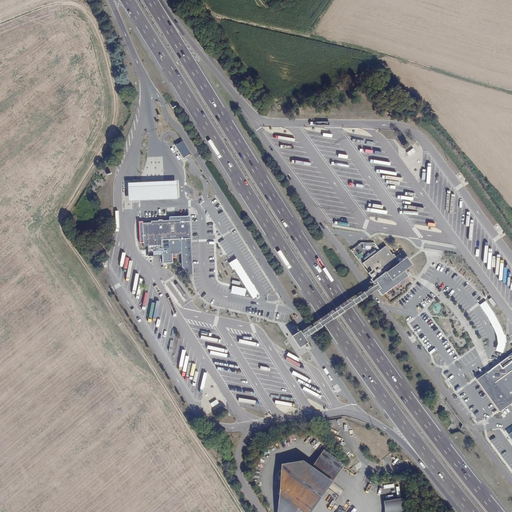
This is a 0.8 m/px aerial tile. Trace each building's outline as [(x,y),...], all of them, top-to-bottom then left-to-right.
[(127,183),(128,201),(177,199),(177,181),(127,183)] [(140,221),(140,236),(141,243),(145,246),(163,244),(164,263),(173,263),(173,254),(182,253),(183,266),(185,268),(194,276),(192,241),(191,216),(170,217),(171,220),(140,221)] [(386,246),(361,265),(384,296),(410,277),(406,272),(412,267),(399,250),(393,255),(386,246)] [(365,261),(374,255),(373,252),(364,258),(365,261)] [(302,331),(294,336),(300,346),(308,341),(302,331)] [(511,350),(474,379),(498,410),(511,400),(511,350)] [(217,399),(211,403),(213,407),(219,403),(217,399)] [(349,459),(354,457),(351,450),(346,453),(349,459)] [(283,471),(280,492),(304,511),(311,511),(344,466),(324,451),(301,469),(283,471)] [(402,511),(401,499),(384,502),(384,511),(402,511)]
